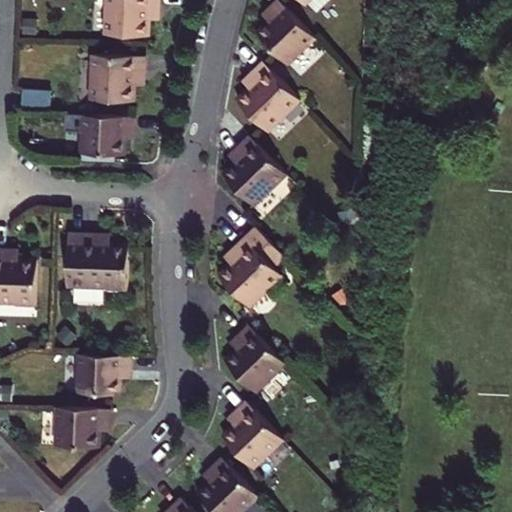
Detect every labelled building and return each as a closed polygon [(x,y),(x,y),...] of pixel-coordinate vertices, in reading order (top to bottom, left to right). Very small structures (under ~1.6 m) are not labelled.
[(159,7),(159,0),(107,0),(106,33),(149,36),(150,19),(150,6),(159,7)] [(289,63),(317,37),(281,0),(278,0),(269,9),(272,13),(268,17),(270,20),(259,32),(289,63)] [(331,0),(309,0),(307,3),(317,14),(331,0)] [(159,7),(150,6),(150,19),(159,19),(159,7)] [(23,33),(37,33),(38,19),(24,18),(23,33)] [(317,44),(291,63),(297,71),(323,52),(317,44)] [(145,72),(146,55),(93,53),(92,99),(135,100),(136,84),(136,71),(145,72)] [(269,130),(302,99),(265,61),(253,72),(259,79),(250,88),(239,99),(269,130)] [(145,72),(136,71),(136,84),(145,84),(145,72)] [(259,79),(253,72),(244,81),(250,88),(259,79)] [(52,91),(26,89),(25,106),(51,107),(52,91)] [(135,131),(136,116),(83,114),(82,152),(125,154),(126,138),(131,138),(131,131),(135,131)] [(255,204),(288,173),(252,135),(240,146),(246,153),(237,161),(225,173),(255,204)] [(246,153),(240,146),(231,155),(237,161),(246,153)] [(343,223),(355,218),(351,208),(339,212),(343,223)] [(275,266),(286,255),(258,226),(235,248),(242,254),(233,263),(221,275),(251,306),(284,274),(275,266)] [(100,233),(70,232),(68,285),(108,286),(107,289),(129,289),(130,243),(112,242),(100,242),(100,233)] [(112,233),(100,233),(100,242),(112,242),(112,233)] [(9,249),(0,248),(0,301),(16,301),(16,304),(38,305),(39,259),(20,258),(9,257),(9,249)] [(233,263),(242,254),(235,248),(227,257),(233,263)] [(21,249),(9,249),(9,257),(20,258),(21,249)] [(342,305),(352,297),(345,288),(335,295),(342,305)] [(258,391),(287,362),(251,325),(240,336),(243,339),(236,346),(239,349),(227,360),(258,391)] [(58,336),(68,345),(77,335),(67,326),(58,336)] [(236,346),(243,339),(240,336),(232,342),(236,346)] [(132,370),(132,355),(80,353),(78,392),(122,393),(122,377),(127,377),(127,370),(132,370)] [(255,467),(285,438),(248,400),(237,411),(240,414),(233,421),(236,424),(225,435),(255,467)] [(111,423),(111,408),(59,406),(57,445),(101,446),(101,430),(106,430),(106,423),(111,423)] [(233,421),(240,414),(237,411),(230,418),(233,421)] [(219,511),(243,511),(261,495),(224,457),(213,468),(216,472),(209,478),(212,482),(201,492),(219,511)] [(209,478),(216,472),(213,468),(206,475),(209,478)] [(197,511),(183,497),(171,508),(175,511),(197,511)]
